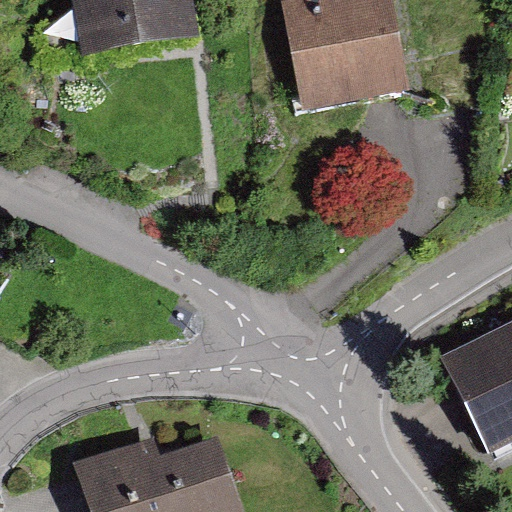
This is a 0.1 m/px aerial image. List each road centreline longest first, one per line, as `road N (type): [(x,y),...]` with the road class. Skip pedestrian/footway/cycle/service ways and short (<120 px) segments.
road 1 (residential): [(293,367),(213,292),(0,192)]
road 2 (residential): [(293,367),(109,382),(69,393),(0,438)]
road 3 (residential): [(511,243),(365,334),(293,367)]
road 4 (residential): [(405,511),(293,367)]
